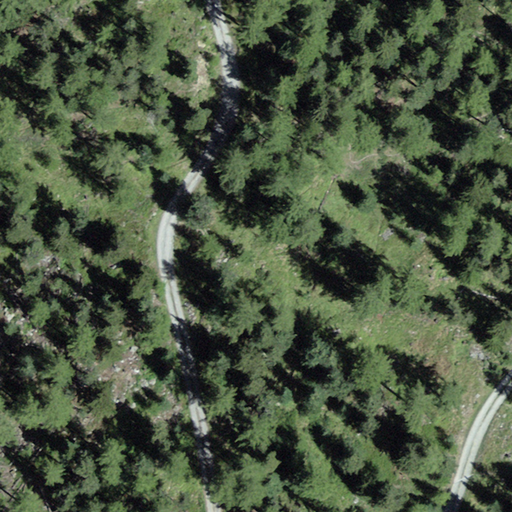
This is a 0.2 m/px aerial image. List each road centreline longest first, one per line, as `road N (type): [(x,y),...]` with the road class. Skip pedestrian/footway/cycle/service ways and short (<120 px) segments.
road 1 (track): [(207,511),(146,227),(221,113),(208,0)]
road 2 (track): [(511,368),(470,417),(437,511)]
